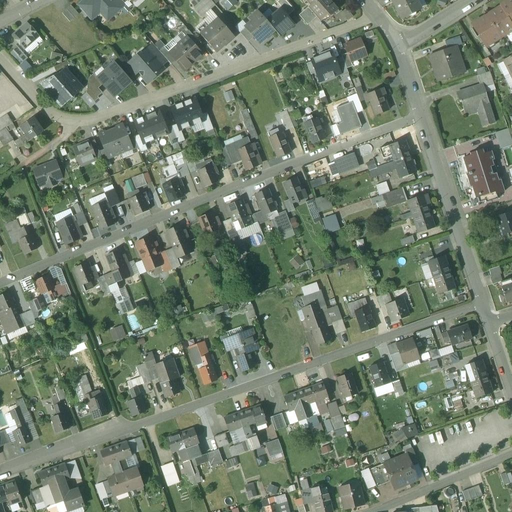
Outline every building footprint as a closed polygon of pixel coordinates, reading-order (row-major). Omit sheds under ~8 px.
[(85,0),(79,5),(91,19),(102,10),(109,18),(120,9),(112,0),(111,0),(85,0)] [(125,4),(121,0),(111,0),(112,0),(120,9),(125,4)] [(210,0),(202,0),(193,8),(201,17),(215,5),(210,0)] [(220,0),(219,2),(226,10),(236,2),(234,0),(220,0)] [(284,0),(279,0),(276,3),(288,16),(294,11),(284,0)] [(304,0),(310,6),(308,8),(316,18),(320,22),(327,16),(329,17),(336,11),(331,5),(333,4),(329,0),(304,0)] [(393,0),(393,2),(401,19),(409,15),(410,16),(412,17),(415,15),(416,13),(415,12),(420,9),(415,0),(393,0)] [(511,0),(507,0),(500,5),(500,6),(500,7),(511,25),(511,0)] [(71,6),(66,10),(74,18),(78,14),(71,6)] [(511,25),(500,7),(489,14),(488,13),(484,13),(483,17),(484,18),(473,24),(472,26),(485,47),(511,30),(511,25)] [(316,18),(308,8),(299,16),(307,25),(316,18)] [(66,10),(62,14),(69,22),(74,18),(66,10)] [(267,22),(280,37),(293,25),(280,10),(267,22)] [(274,31),(258,12),(249,20),(251,22),(244,28),(253,38),(258,44),(274,31)] [(219,20),(200,35),(215,52),(233,36),(219,20)] [(37,38),(26,26),(11,39),(16,44),(23,51),(37,38)] [(198,41),(186,28),(181,32),(186,38),(193,46),(198,41)] [(253,38),(244,28),(239,33),(248,43),(253,38)] [(458,37),(444,42),(447,49),(455,46),(455,47),(461,45),(458,37)] [(193,46),(186,38),(177,46),(193,63),(201,55),(193,46)] [(360,40),(344,46),(347,54),(350,62),(351,62),(366,56),(360,40)] [(28,58),(16,44),(12,48),(23,62),(28,58)] [(153,45),(147,52),(160,67),(160,66),(167,60),(159,52),(153,45)] [(193,63),(177,46),(169,53),(175,61),(184,71),(193,63)] [(447,49),(430,55),(436,70),(434,71),(438,82),(464,74),(455,47),(455,46),(447,49)] [(169,53),(164,48),(159,52),(167,60),(171,65),(175,61),(169,53)] [(146,52),(141,57),(139,55),(131,63),(130,64),(138,73),(145,81),(147,81),(151,78),(151,76),(151,75),(154,73),(155,75),(157,75),(162,70),(162,69),(160,66),(160,67),(147,52),(146,52)] [(319,83),(340,75),(335,61),(331,52),(311,60),(312,62),(316,73),(319,83)] [(342,56),(346,69),(352,67),(351,62),(350,62),(347,54),(342,56)] [(342,58),(335,61),(340,75),(341,78),(348,75),(346,69),(342,58)] [(129,61),(124,66),(133,77),(138,73),(130,64),(131,63),(129,61)] [(67,62),(54,67),(55,72),(59,76),(65,70),(71,67),(67,62)] [(316,73),(312,62),(306,64),(310,75),(316,73)] [(115,64),(105,72),(123,90),(131,83),(115,64)] [(41,83),(61,106),(69,100),(71,102),(76,98),(74,95),(82,88),(65,70),(59,76),(41,83)] [(113,98),(123,90),(105,72),(97,79),(102,85),(113,98)] [(393,72),(384,75),(386,80),(395,77),(393,72)] [(489,72),(477,76),(480,86),(483,85),(484,88),(493,85),(489,72)] [(97,79),(93,75),(88,79),(92,82),(87,86),(86,94),(95,103),(99,99),(97,97),(102,93),(98,88),(102,85),(97,79)] [(358,79),(353,81),(356,90),(362,88),(358,79)] [(480,86),(456,94),(459,103),(461,103),(465,117),(478,113),(483,127),(494,124),(488,103),(485,93),(484,88),(483,85),(480,86)] [(493,85),(484,88),(485,93),(495,90),(493,85)] [(354,89),(347,91),(352,105),(359,102),(354,89)] [(380,91),(367,95),(370,102),(375,116),(387,111),(382,98),(380,91)] [(195,99),(183,104),(191,126),(203,121),(201,116),(195,99)] [(183,104),(171,108),(178,125),(180,130),(191,126),(183,104)] [(349,105),(335,110),(343,131),(357,126),(349,105)] [(293,112),(288,114),(291,122),(301,118),(298,110),(293,112)] [(286,111),(279,114),(286,130),(293,128),(286,111)] [(159,113),(147,117),(155,139),(167,135),(165,129),(159,113)] [(207,113),(201,116),(203,121),(207,132),(214,130),(207,113)] [(0,130),(6,127),(12,123),(7,114),(0,118),(0,130)] [(147,117),(135,122),(140,135),(143,144),(155,139),(147,117)] [(33,118),(16,130),(19,136),(24,133),(26,135),(30,141),(42,132),(33,118)] [(313,120),(304,124),(312,144),(325,139),(317,119),(313,120)] [(128,140),(122,125),(115,128),(115,129),(111,131),(120,154),(131,149),(132,149),(128,140)] [(178,125),(172,127),(178,144),(184,142),(180,130),(178,125)] [(253,126),(247,129),(251,140),(257,137),(253,126)] [(14,139),(6,127),(0,130),(0,142),(3,146),(14,139)] [(172,127),(165,129),(167,135),(172,146),(178,144),(172,127)] [(511,142),(508,129),(495,133),(500,149),(511,145),(511,142)] [(120,154),(111,131),(106,133),(105,132),(98,135),(104,150),(108,159),(109,159),(120,154)] [(282,132),(269,137),(277,158),(290,153),(282,132)] [(26,135),(14,143),(18,149),(30,141),(26,135)] [(140,135),(134,137),(138,149),(140,154),(146,151),(143,144),(140,135)] [(138,149),(134,137),(128,140),(132,149),(131,149),(132,151),(138,149)] [(242,140),(225,147),(228,153),(232,164),(242,160),(237,149),(250,144),(248,140),(243,142),(242,140)] [(405,140),(388,146),(392,156),(394,162),(410,157),(405,140)] [(99,152),(94,141),(89,143),(94,157),(100,155),(99,152)] [(88,142),(73,148),(81,166),(90,162),(89,159),(94,157),(89,143),(88,142)] [(250,144),(237,149),(242,160),(246,171),(258,166),(250,144)] [(388,146),(379,149),(382,159),(392,156),(388,146)] [(104,150),(99,152),(100,155),(103,163),(109,160),(109,159),(108,159),(104,150)] [(482,150),(470,154),(470,156),(464,158),(469,173),(465,174),(466,176),(470,188),(473,187),(479,203),(485,201),(485,203),(498,199),(496,195),(504,192),(500,180),(498,181),(492,161),(494,160),(491,152),(483,155),(482,150)] [(228,153),(223,155),(227,166),(232,164),(228,153)] [(353,154),(333,161),(338,174),(358,167),(353,154)] [(410,157),(394,162),(396,170),(399,178),(416,173),(410,157)] [(192,158),(184,161),(185,164),(189,175),(197,171),(195,167),(196,167),(192,158)] [(171,160),(160,165),(165,176),(176,172),(171,160)] [(196,167),(195,167),(197,171),(213,165),(211,161),(196,167)] [(374,161),(366,164),(368,171),(371,170),(376,168),(374,161)] [(69,179),(62,162),(56,164),(61,178),(60,178),(61,181),(69,179)] [(394,162),(376,168),(371,170),(373,178),(396,170),(394,162)] [(55,163),(34,171),(39,186),(46,183),(48,187),(55,185),(54,180),(60,178),(61,178),(56,164),(55,163)] [(185,164),(174,168),(177,175),(178,175),(179,178),(189,175),(185,164)] [(213,165),(197,171),(204,188),(218,182),(215,174),(218,173),(214,165),(213,165)] [(142,175),(132,179),(136,189),(146,185),(142,175)] [(177,175),(160,182),(169,203),(183,197),(180,189),(183,188),(179,178),(178,175),(177,175)] [(296,179),(283,183),(290,200),(291,204),(304,200),(304,199),(301,193),(296,179)] [(386,182),(376,186),(379,196),(389,192),(386,182)] [(114,190),(104,194),(107,201),(109,207),(119,203),(114,190)] [(137,190),(125,195),(127,200),(139,195),(137,190)] [(267,190),(254,195),(261,212),(262,215),(275,210),(267,190)] [(399,190),(381,196),(383,202),(401,196),(399,190)] [(139,195),(127,200),(134,217),(148,211),(145,203),(148,202),(144,193),(139,195)] [(381,196),(370,200),(372,205),(383,202),(381,196)] [(423,196),(407,202),(412,218),(429,212),(423,196)] [(322,197),(313,200),(318,214),(333,208),(328,197),(323,200),(322,197)] [(241,200),(226,206),(231,219),(232,219),(236,228),(241,226),(243,229),(252,225),(249,218),(251,217),(247,207),(245,208),(241,200)] [(313,200),(306,203),(312,220),(320,217),(318,214),(313,200)] [(107,201),(90,208),(92,214),(109,207),(107,201)] [(109,207),(92,214),(99,231),(113,225),(110,217),(113,216),(109,207)] [(254,215),(258,224),(273,218),(278,216),(276,210),(275,210),(262,215),(261,212),(254,215)] [(82,212),(73,216),(73,217),(77,228),(87,223),(82,212)] [(212,212),(197,218),(204,235),(221,228),(218,219),(215,220),(212,212)] [(429,212),(412,218),(418,235),(434,229),(429,212)] [(511,213),(511,212),(495,218),(501,236),(506,234),(507,238),(511,236),(511,213)] [(32,213),(26,216),(30,225),(35,222),(32,213)] [(278,216),(273,218),(282,241),(293,236),(291,231),(293,230),(286,213),(278,216)] [(16,220),(20,229),(27,226),(30,225),(26,216),(25,214),(16,218),(16,220)] [(333,216),(327,219),(332,232),(338,230),(333,216)] [(73,217),(63,221),(65,225),(58,228),(64,245),(79,239),(76,231),(78,230),(77,228),(73,217)] [(231,219),(223,222),(231,244),(241,240),(236,228),(232,219),(231,219)] [(16,220),(5,225),(13,244),(18,242),(18,241),(24,238),(20,229),(16,220)] [(183,233),(180,225),(165,231),(172,248),(176,257),(193,250),(186,232),(183,233)] [(27,226),(20,229),(24,238),(31,235),(27,226)] [(24,238),(18,241),(18,242),(24,255),(37,249),(31,235),(24,238)] [(412,237),(400,241),(402,247),(414,243),(412,237)] [(150,238),(136,243),(143,260),(157,254),(159,253),(156,244),(153,246),(150,238)] [(176,257),(172,248),(164,251),(172,270),(180,267),(176,257)] [(122,258),(119,250),(105,256),(112,272),(116,282),(117,282),(133,275),(125,257),(122,258)] [(169,262),(164,251),(159,253),(157,254),(161,265),(169,262)] [(157,254),(143,260),(147,271),(162,266),(161,265),(157,254)] [(289,260),(295,269),(304,263),(297,254),(289,260)] [(444,257),(427,262),(429,270),(432,279),(449,273),(444,257)] [(169,262),(161,265),(162,266),(164,273),(172,270),(169,262)] [(87,263),(73,269),(80,286),(90,282),(97,279),(97,278),(94,270),(91,271),(87,263)] [(499,267),(489,271),(491,277),(489,278),(492,285),(500,282),(502,282),(499,275),(501,274),(499,267)] [(429,270),(423,272),(426,281),(432,279),(429,270)] [(116,282),(112,272),(103,276),(108,287),(117,283),(117,282),(116,282)] [(449,273),(432,279),(438,295),(455,290),(449,273)] [(48,275),(35,281),(41,295),(47,293),(54,290),(54,288),(48,275)] [(18,280),(23,292),(33,288),(29,276),(18,280)] [(108,287),(103,276),(97,278),(97,279),(104,296),(110,293),(108,287)] [(511,283),(511,279),(502,282),(500,282),(502,287),(501,288),(503,294),(499,295),(502,304),(505,303),(506,303),(511,301),(511,283)] [(93,288),(90,282),(80,286),(83,292),(93,288)] [(117,283),(108,287),(110,293),(111,294),(120,290),(117,283)] [(61,298),(63,300),(66,299),(64,295),(68,293),(65,285),(61,287),(60,285),(54,288),(54,290),(58,299),(61,298)] [(58,299),(54,290),(47,293),(51,303),(58,299)] [(321,291),(301,298),(305,309),(302,310),(310,332),(312,331),(317,345),(331,340),(326,326),(325,326),(319,311),(327,308),(321,291)] [(9,292),(0,296),(0,308),(1,312),(15,306),(9,292)] [(51,303),(47,293),(41,295),(42,297),(40,298),(44,306),(51,303)] [(44,306),(40,298),(28,303),(34,319),(38,318),(38,312),(45,309),(44,306)] [(301,298),(293,301),(297,312),(302,310),(305,309),(301,298)] [(365,299),(346,306),(350,319),(357,317),(355,312),(368,307),(365,299)] [(403,300),(386,306),(392,322),(409,316),(403,300)] [(227,305),(212,311),(214,318),(219,316),(218,314),(229,310),(227,305)] [(247,307),(250,318),(255,317),(251,305),(247,307)] [(1,312),(0,312),(0,318),(7,335),(17,331),(16,328),(24,324),(20,315),(19,316),(15,306),(1,312)] [(337,307),(327,311),(332,326),(343,322),(337,307)] [(368,307),(355,312),(357,317),(362,333),(375,328),(368,307)] [(30,311),(20,315),(24,324),(25,327),(35,323),(30,311)] [(204,323),(213,320),(210,313),(202,316),(204,323)] [(112,341),(125,337),(121,325),(108,329),(112,341)] [(467,326),(446,334),(449,343),(450,347),(471,339),(467,326)] [(419,337),(431,334),(429,329),(418,332),(419,337)] [(234,350),(236,357),(250,352),(256,350),(250,332),(229,339),(228,335),(221,337),(226,353),(234,350)] [(446,334),(440,336),(443,345),(449,343),(446,334)] [(412,341),(397,346),(399,353),(403,364),(405,363),(418,358),(412,341)] [(198,371),(212,366),(204,343),(188,348),(195,367),(197,367),(198,371)] [(250,352),(236,357),(241,372),(255,367),(250,352)] [(399,353),(390,356),(396,373),(408,369),(405,363),(403,364),(399,353)] [(456,353),(449,354),(451,363),(457,362),(456,353)] [(156,367),(155,367),(159,379),(166,398),(180,393),(175,380),(178,378),(172,361),(156,367)] [(481,361),(464,366),(470,383),(486,377),(481,361)] [(154,362),(146,365),(152,382),(159,379),(155,367),(156,367),(154,362)] [(383,363),(369,367),(376,388),(390,384),(383,363)] [(146,365),(137,368),(141,378),(144,384),(152,382),(146,365)] [(212,366),(198,371),(203,385),(217,380),(212,366)] [(454,367),(445,369),(448,381),(445,382),(447,388),(453,386),(451,379),(457,378),(454,367)] [(350,373),(336,378),(343,399),(357,394),(350,373)] [(486,377),(470,383),(475,399),(492,393),(486,377)] [(141,378),(127,383),(130,390),(137,388),(137,387),(144,384),(141,378)] [(322,383),(310,387),(315,402),(327,398),(322,383)] [(65,398),(60,386),(53,388),(58,400),(65,398)] [(310,387),(296,392),(302,407),(308,405),(315,402),(310,387)] [(130,390),(129,390),(133,400),(140,397),(137,388),(130,390)] [(99,390),(92,393),(95,403),(102,401),(99,390)] [(296,392),(284,397),(289,411),(294,409),(302,407),(296,392)] [(442,398),(446,408),(452,406),(449,396),(442,398)] [(133,400),(127,402),(132,416),(146,412),(141,397),(140,397),(133,400)] [(327,398),(315,402),(317,408),(329,403),(327,398)] [(95,403),(89,405),(94,419),(108,415),(103,400),(102,401),(95,403)] [(315,402),(308,405),(312,417),(319,414),(317,408),(315,402)] [(61,403),(53,406),(57,416),(64,414),(61,403)] [(260,405),(250,408),(255,423),(257,427),(267,423),(260,405)] [(308,405),(302,407),(306,419),(312,417),(308,405)] [(306,419),(302,407),(294,409),(298,422),(306,419)] [(250,408),(237,413),(242,428),(246,440),(253,438),(252,437),(248,425),(255,423),(250,408)] [(289,411),(286,412),(290,425),(298,422),(294,409),(289,411)] [(57,416),(51,418),(56,433),(69,428),(65,413),(64,414),(57,416)] [(237,413),(224,417),(229,432),(236,430),(242,428),(237,413)] [(282,414),(270,418),(275,431),(286,427),(282,414)] [(334,431),(344,427),(340,415),(330,419),(334,431)] [(315,416),(312,417),(306,419),(309,427),(318,424),(315,416)] [(22,417),(14,420),(19,430),(26,427),(22,417)] [(413,423),(393,432),(396,439),(404,436),(405,439),(417,434),(413,423)] [(19,430),(12,433),(18,446),(32,441),(26,427),(19,430)] [(242,428),(236,430),(240,442),(246,440),(242,428)] [(194,459),(201,456),(197,444),(198,444),(193,429),(180,433),(180,434),(185,449),(189,461),(194,459)] [(6,430),(0,432),(0,447),(11,443),(6,430)] [(240,442),(236,430),(229,432),(235,446),(241,444),(240,442)] [(180,434),(166,438),(172,453),(179,451),(185,449),(180,434)] [(214,438),(217,448),(229,444),(225,434),(214,438)] [(256,436),(252,437),(253,438),(246,440),(250,450),(260,446),(256,436)] [(278,440),(265,444),(269,457),(282,453),(278,440)] [(127,442),(113,446),(123,473),(129,471),(125,459),(132,456),(127,442)] [(498,447),(500,451),(511,446),(509,442),(498,447)] [(321,454),(330,451),(329,445),(319,447),(321,454)] [(113,446),(100,451),(105,466),(111,464),(115,476),(123,474),(123,473),(113,446)] [(185,449),(179,451),(183,463),(189,461),(185,449)] [(218,450),(206,454),(208,461),(210,467),(222,463),(218,450)] [(412,450),(404,453),(405,455),(406,455),(410,466),(418,463),(412,450)] [(201,456),(194,459),(196,465),(208,461),(206,454),(201,456)] [(387,454),(378,458),(381,465),(384,464),(390,461),(387,454)] [(390,461),(384,464),(391,482),(394,490),(417,481),(410,466),(406,455),(405,455),(390,461)] [(235,457),(225,461),(228,468),(238,464),(235,457)] [(196,465),(194,459),(189,461),(194,476),(198,474),(196,465)] [(194,476),(189,461),(183,463),(191,485),(197,483),(195,479),(194,476)] [(172,463),(161,467),(166,480),(177,476),(172,463)] [(65,464),(51,468),(61,495),(67,493),(63,481),(70,478),(65,464)] [(381,465),(369,470),(376,488),(391,482),(384,464),(381,465)] [(51,468),(38,473),(43,488),(50,485),(55,497),(61,495),(51,468)] [(129,471),(123,473),(123,474),(129,490),(136,488),(137,491),(143,488),(136,469),(129,471)] [(123,474),(115,476),(108,479),(109,481),(114,496),(129,490),(123,474)] [(505,474),(500,476),(503,486),(509,484),(505,474)] [(179,483),(177,476),(165,480),(168,487),(179,483)] [(305,479),(299,480),(301,489),(307,487),(305,479)] [(15,481),(3,486),(8,500),(8,501),(9,505),(22,501),(15,481)] [(109,481),(102,483),(108,498),(114,496),(109,481)] [(248,497),(256,495),(252,482),(244,485),(248,497)] [(359,483),(339,488),(344,510),(364,505),(359,483)] [(268,484),(266,492),(275,495),(277,487),(268,484)] [(43,488),(40,489),(44,502),(46,507),(63,502),(61,495),(55,497),(50,485),(43,488)] [(478,486),(461,492),(465,503),(482,496),(478,486)] [(318,487),(311,488),(311,492),(313,497),(320,495),(318,487)] [(40,489),(30,492),(35,505),(44,502),(40,489)] [(77,489),(67,493),(61,495),(67,511),(83,506),(77,489)] [(307,492),(300,494),(303,505),(314,502),(313,497),(311,492),(307,493),(307,492)] [(320,495),(313,497),(314,502),(316,511),(332,511),(328,493),(320,495)] [(289,511),(284,495),(275,498),(275,497),(268,499),(270,506),(276,504),(278,511),(289,511)]
